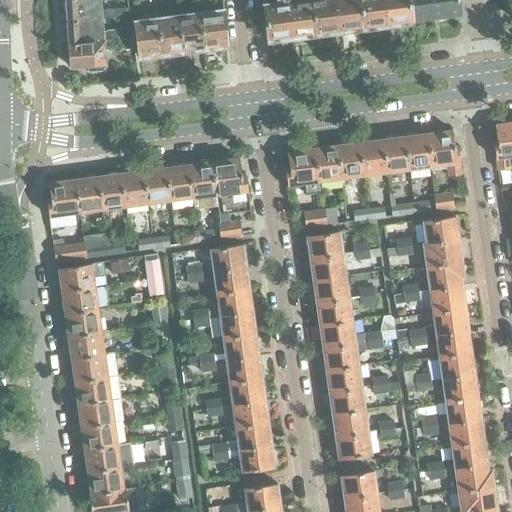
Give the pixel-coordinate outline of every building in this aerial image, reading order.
[(65,0),(66,0),(63,2),(64,10),(67,11),(67,19),(103,17),(101,0),(65,0)] [(223,0),(212,0),(214,10),(199,11),(205,47),(207,49),(213,48),(214,46),(226,44),(223,0)] [(276,0),(277,2),(264,3),(269,39),(271,41),(278,40),(281,37),(293,36),(288,0),(276,0)] [(288,0),(293,36),(302,35),(305,37),(312,36),(314,33),(317,33),(312,0),(288,0)] [(312,0),(317,33),(320,35),(326,34),(328,31),(341,29),(337,0),(312,0)] [(337,0),(341,29),(350,28),(353,31),(360,30),(362,27),(365,26),(361,0),(337,0)] [(361,0),(365,26),(368,29),(374,28),(376,25),(388,23),(384,0),(361,0)] [(384,0),(388,23),(398,22),(398,24),(401,26),(408,25),(410,22),(410,20),(413,20),(413,19),(409,0),(384,0)] [(458,0),(409,0),(413,19),(460,14),(458,0)] [(199,11),(178,14),(183,50),(185,52),(191,51),(193,48),(205,47),(199,11)] [(178,14),(157,17),(162,53),(167,52),(170,54),(176,53),(178,50),(183,50),(178,14)] [(67,22),(64,24),(65,32),(68,33),(68,35),(69,40),(69,43),(104,41),(119,40),(133,39),(132,27),(131,27),(104,29),(103,17),(67,19),(67,20),(67,22)] [(162,53),(157,17),(136,20),(141,56),(162,53)] [(134,48),(133,39),(119,40),(119,49),(134,48)] [(69,44),(66,46),(67,54),(70,55),(71,67),(88,65),(89,72),(106,71),(106,64),(104,41),(69,43),(69,44)] [(497,139),(494,139),(498,169),(511,167),(511,120),(495,123),(497,139)] [(428,132),(433,170),(447,168),(448,176),(462,174),(458,144),(454,145),(452,129),(428,132)] [(406,135),(405,135),(410,170),(411,169),(412,174),(423,172),(422,168),(430,167),(431,171),(433,170),(428,132),(418,133),(417,134),(416,132),(407,133),(408,135),(406,135)] [(385,138),(382,138),(387,173),(410,170),(405,135),(394,137),(394,135),(385,136),(385,138)] [(360,141),(364,176),(387,173),(382,138),(373,139),(371,140),(371,138),(362,139),(362,141),(360,141)] [(340,144),(337,144),(341,179),(364,176),(360,141),(351,142),(349,143),(348,141),(340,142),(340,144)] [(317,147),(314,147),(319,182),(332,180),(333,188),(342,187),(341,179),(337,144),(329,145),(326,146),(326,144),(317,145),(317,147)] [(289,166),(286,167),(288,185),(305,183),(306,192),(320,191),(319,182),(314,147),(295,150),(287,151),(289,166)] [(239,157),(212,161),(216,194),(219,217),(220,220),(218,220),(220,237),(242,234),(240,220),(251,218),(251,217),(245,172),(241,173),(239,157)] [(200,162),(189,164),(194,197),(216,194),(212,161),(208,161),(208,159),(199,160),(200,162)] [(177,165),(166,166),(171,200),(194,197),(189,164),(186,164),(186,162),(177,163),(177,165)] [(154,168),(144,169),(148,203),(171,200),(166,166),(163,167),(163,165),(154,166),(154,168)] [(132,171),(121,172),(125,206),(148,203),(144,169),(141,170),(140,168),(131,169),(132,171)] [(109,174),(98,175),(103,209),(125,206),(121,172),(118,173),(118,171),(109,172),(109,174)] [(86,177),(76,178),(80,211),(103,209),(98,175),(95,176),(95,174),(86,175),(86,177)] [(50,198),(47,198),(49,216),(51,215),(52,228),(77,225),(76,212),(80,211),(76,178),(48,182),(50,198)] [(436,209),(454,206),(452,191),(434,193),(436,209)] [(429,199),(414,201),(416,212),(431,210),(429,199)] [(416,212),(414,201),(399,203),(399,206),(400,214),(416,212)] [(400,214),(399,206),(396,207),(396,204),(391,205),(392,207),(393,215),(400,214)] [(386,216),(385,208),(384,205),(369,207),(370,218),(386,216)] [(334,206),(324,207),(326,217),(327,224),(344,222),(342,211),(335,212),(334,206)] [(324,207),(303,210),(304,217),(305,227),(327,224),(326,217),(324,207)] [(370,218),(369,207),(353,209),(355,220),(370,218)] [(459,237),(456,217),(455,214),(423,219),(426,241),(459,237)] [(214,228),(198,230),(199,241),(215,239),(214,228)] [(199,241),(198,230),(186,232),(187,243),(199,241)] [(339,230),(307,234),(310,257),(343,252),(339,230)] [(168,233),(153,236),(154,247),(170,245),(168,233)] [(153,236),(137,238),(139,249),(154,247),(153,236)] [(412,243),(411,236),(396,238),(397,246),(412,243)] [(459,237),(426,241),(422,242),(425,265),(462,259),(459,237)] [(123,240),(107,242),(109,253),(125,251),(123,240)] [(368,240),(353,242),(354,251),(369,248),(368,240)] [(64,244),(54,246),(53,246),(55,262),(86,257),(84,241),(64,244)] [(109,253),(107,242),(93,244),(95,256),(109,253)] [(213,269),(246,265),(243,243),(210,247),(213,269)] [(413,251),(412,243),(397,246),(398,253),(413,251)] [(343,252),(310,257),(313,279),(346,274),(344,260),(370,257),(369,248),(354,251),(343,252)] [(126,257),(109,260),(111,271),(128,268),(126,257)] [(158,258),(144,260),(147,277),(161,275),(158,258)] [(462,259),(425,265),(428,287),(462,282),(461,277),(464,277),(462,259)] [(60,279),(58,279),(59,288),(61,288),(61,289),(95,284),(107,283),(104,260),(58,268),(60,279)] [(202,262),(186,265),(188,282),(204,280),(202,262)] [(249,287),(246,265),(213,269),(217,292),(249,287)] [(346,274),(313,279),(316,301),(349,297),(346,274)] [(161,275),(147,277),(149,295),(162,293),(164,292),(161,275)] [(417,281),(402,284),(403,291),(418,289),(417,281)] [(465,305),(462,282),(428,287),(429,295),(431,310),(465,305)] [(95,284),(61,289),(63,301),(61,302),(62,310),(64,310),(64,312),(98,307),(95,284)] [(359,287),(361,295),(375,293),(374,285),(359,287)] [(249,287),(217,292),(219,307),(208,308),(208,307),(192,309),(194,319),(209,317),(220,315),(252,309),(249,287)] [(429,295),(428,287),(418,289),(419,296),(429,295)] [(419,296),(418,289),(403,291),(404,299),(419,296)] [(404,299),(403,291),(394,293),(395,300),(404,299)] [(377,302),(375,293),(361,295),(362,304),(377,302)] [(349,297),(316,301),(320,324),(352,319),(349,297)] [(153,322),(167,320),(165,303),(151,305),(153,322)] [(465,305),(431,310),(433,325),(408,328),(409,329),(395,331),(397,339),(468,328),(465,305)] [(66,324),(64,324),(66,333),(67,333),(68,335),(101,330),(98,307),(64,312),(66,324)] [(256,332),(252,309),(220,315),(223,336),(256,332)] [(210,324),(209,317),(194,319),(195,327),(210,324)] [(352,319),(320,324),(323,346),(382,338),(381,329),(354,333),(352,319)] [(167,320),(153,322),(156,340),(170,338),(167,320)] [(395,336),(394,328),(383,330),(384,338),(395,336)] [(468,328),(397,339),(398,347),(411,346),(436,342),(438,355),(472,350),(468,328)] [(101,330),(68,335),(69,346),(68,347),(69,355),(71,355),(71,357),(105,352),(101,330)] [(259,354),(256,332),(223,336),(226,360),(259,354)] [(382,338),(323,346),(326,368),(359,364),(357,350),(384,346),(382,338)] [(160,367),(174,365),(171,350),(158,352),(160,367)] [(472,350),(438,355),(441,378),(475,373),(472,350)] [(105,352),(71,357),(73,369),(71,369),(72,378),(74,378),(74,380),(118,373),(115,352),(105,353),(105,352)] [(199,354),(200,363),(215,361),(214,352),(199,354)] [(259,354),(226,360),(215,361),(200,363),(201,371),(216,369),(227,367),(229,381),(262,376),(259,354)] [(359,364),(326,368),(329,391),(362,386),(359,364)] [(174,365),(160,367),(162,385),(176,383),(174,365)] [(430,371),(415,373),(416,381),(431,379),(430,371)] [(118,373),(74,380),(76,392),(74,392),(75,401),(77,400),(77,402),(121,396),(118,374),(118,373)] [(475,373),(441,378),(444,400),(478,395),(475,373)] [(372,376),(373,385),(388,383),(387,374),(372,376)] [(262,376),(229,381),(233,404),(265,399),(262,376)] [(433,388),(431,379),(416,381),(417,390),(433,388)] [(398,381),(388,383),(373,385),(374,393),(399,390),(398,381)] [(362,386),(329,391),(332,413),(365,408),(362,386)] [(180,410),(178,395),(164,397),(166,412),(180,410)] [(478,395),(444,400),(447,422),(481,417),(478,395)] [(79,414),(77,414),(78,423),(80,423),(80,425),(123,419),(120,398),(122,398),(121,396),(77,402),(79,414)] [(223,406),(221,396),(204,398),(206,408),(222,406),(223,406)] [(268,421),(265,399),(233,404),(231,404),(234,426),(268,421)] [(224,413),(223,406),(222,406),(206,408),(207,416),(224,413)] [(365,408),(332,413),(336,435),(368,431),(365,408)] [(182,428),(180,410),(166,412),(168,430),(182,428)] [(421,417),(411,418),(411,420),(412,427),(438,423),(436,414),(421,417)] [(481,417),(447,422),(448,431),(450,445),(484,440),(481,417)] [(123,419),(80,425),(82,437),(80,437),(82,446),(84,446),(84,448),(119,443),(116,422),(123,421),(123,419)] [(394,427),(393,420),(379,422),(380,429),(394,427)] [(236,439),(211,443),(198,445),(199,453),(213,452),(271,443),(268,421),(234,426),(236,439)] [(439,433),(438,423),(421,426),(423,436),(439,433)] [(395,434),(394,427),(380,429),(381,436),(395,434)] [(368,431),(336,435),(339,458),(371,453),(368,431)] [(173,457),(187,455),(185,439),(170,441),(173,457)] [(484,440),(450,445),(453,466),(487,462),(484,440)] [(85,459),(84,460),(85,468),(87,468),(87,470),(122,465),(119,443),(84,448),(85,459)] [(274,465),(271,443),(213,452),(214,460),(240,456),(242,470),(274,465)] [(187,455),(173,457),(175,475),(190,473),(187,455)] [(443,459),(427,461),(428,470),(444,468),(443,459)] [(444,468),(428,470),(430,479),(455,475),(457,491),(494,485),(491,468),(488,469),(487,462),(453,466),(444,468)] [(122,465),(87,470),(89,482),(87,482),(88,491),(90,491),(90,493),(125,488),(122,465)] [(373,469),(341,474),(344,496),(378,491),(377,483),(375,483),(373,469)] [(428,470),(419,471),(420,480),(430,479),(428,470)] [(188,478),(176,480),(179,500),(193,498),(190,478),(188,478)] [(233,511),(280,504),(277,482),(244,486),(247,501),(220,505),(220,506),(208,508),(208,511),(233,511)] [(387,484),(389,499),(404,497),(403,482),(387,484)] [(494,485),(457,491),(459,511),(468,511),(497,508),(494,485)] [(90,493),(89,493),(91,511),(114,511),(129,510),(140,508),(137,486),(125,488),(90,493)] [(378,491),(344,496),(346,511),(380,511),(378,492),(378,491)]
